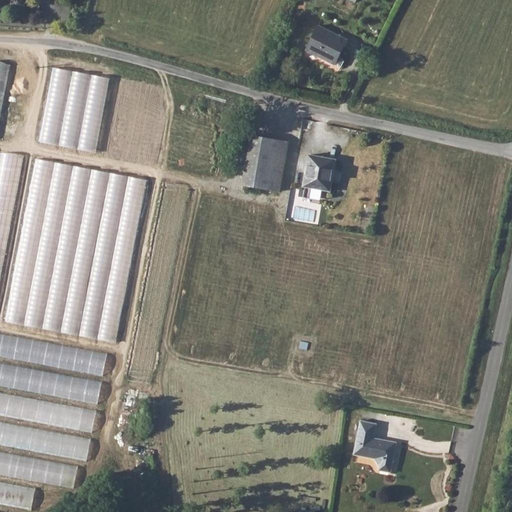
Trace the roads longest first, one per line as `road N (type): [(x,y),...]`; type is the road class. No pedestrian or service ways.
road 1 (unclassified): [(511,152),(311,109),(117,55),(0,41)]
road 2 (unclassified): [(495,361),(461,511)]
